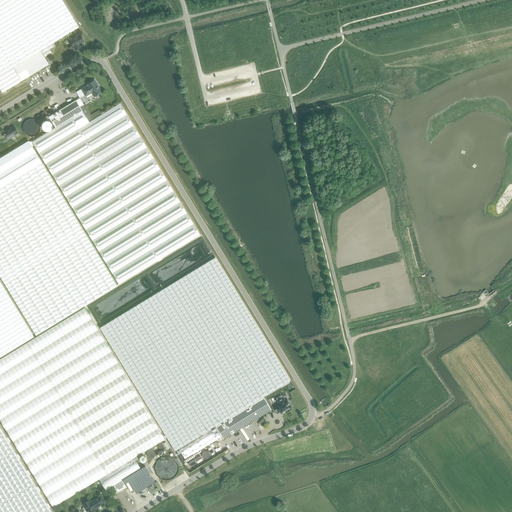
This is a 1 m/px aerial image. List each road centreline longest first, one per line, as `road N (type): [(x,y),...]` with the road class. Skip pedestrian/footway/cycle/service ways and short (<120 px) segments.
road 1 (unclassified): [(102,61),(313,408),(307,424),(248,444),(137,511)]
road 2 (unknown): [(294,114),(353,385),(305,435),(252,453),(156,511)]
road 3 (unknown): [(458,0),(360,23),(289,95)]
